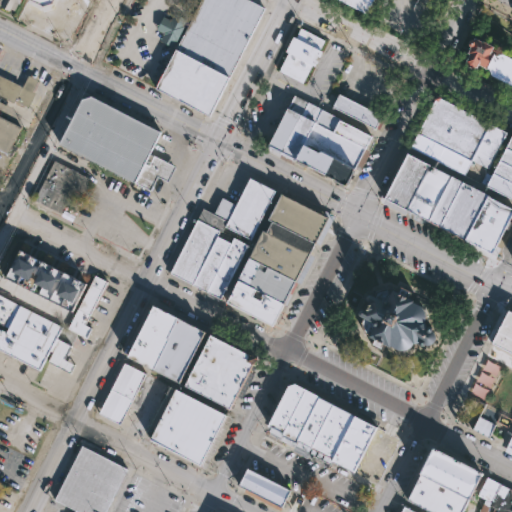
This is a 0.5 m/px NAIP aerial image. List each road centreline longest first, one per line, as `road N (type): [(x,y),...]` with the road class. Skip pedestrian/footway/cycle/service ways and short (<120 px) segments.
road 1 (primary): [(28,511),(215,138)]
road 2 (primary): [(0,25),(353,212)]
road 3 (residential): [(285,352),(0,203)]
road 4 (residential): [(249,511),(0,383)]
road 5 (residential): [(298,0),(511,113)]
road 6 (residential): [(455,0),(353,212)]
road 7 (residential): [(285,352),(201,511)]
road 8 (primary): [(77,66),(0,216)]
road 9 (primary): [(353,212),(495,288)]
road 10 (residential): [(426,424),(285,352)]
road 11 (residential): [(353,212),(285,352)]
road 12 (primary): [(215,138),(282,0)]
road 13 (residential): [(426,424),(495,288)]
